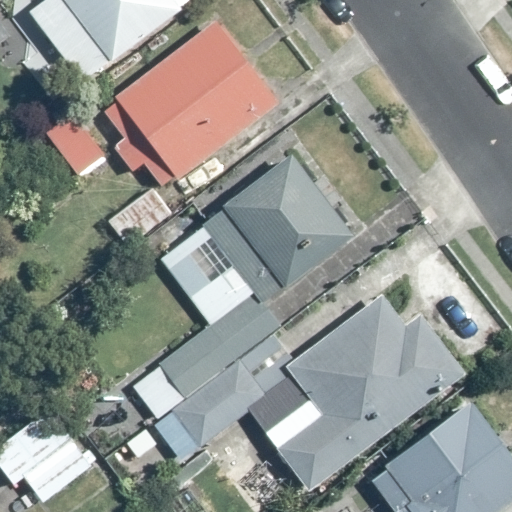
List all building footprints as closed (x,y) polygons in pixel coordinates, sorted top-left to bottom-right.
[(183,0),(43,0),(25,14),(76,82),(183,0)] [(273,105),(211,22),(109,97),(171,180),(273,105)] [(66,108),(37,127),(70,176),(98,157),(66,108)] [(155,421),(269,334),(250,309),(276,289),(348,234),(287,154),(214,209),(155,254),(208,325),(128,386),(155,421)] [(147,184),(99,223),(122,252),(171,214),(147,184)] [(377,293),(289,360),(296,371),(292,374),(309,396),(259,433),(302,490),(459,371),(415,312),(400,323),(377,293)] [(269,334),(155,421),(182,457),(292,374),(296,371),(289,360),(269,334)] [(374,466),(401,502),(387,511),(493,511),(511,499),(511,466),(464,400),(374,466)] [(93,461),(51,406),(0,445),(0,451),(39,502),(93,461)]
